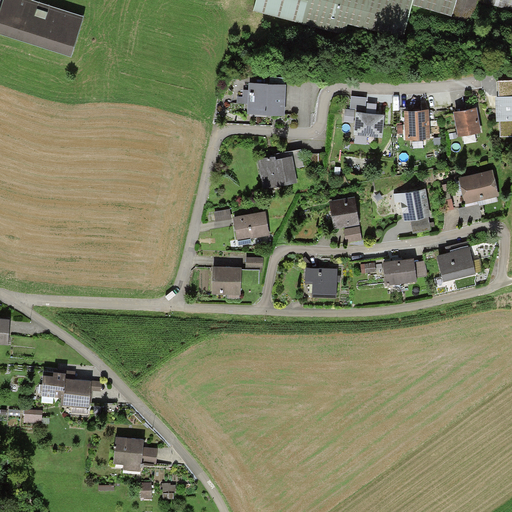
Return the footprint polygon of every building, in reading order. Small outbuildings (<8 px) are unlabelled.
[(28,0),(4,0),(0,12),(0,35),(71,58),(84,18),(28,0)] [(256,0),(254,12),(345,36),(348,25),(404,40),(412,6),(414,0),(256,0)] [(457,0),(414,0),(412,6),(452,18),(457,0)] [(457,0),(452,18),(471,23),(477,0),(457,0)] [(511,75),(498,76),(499,92),(511,91),(511,75)] [(285,102),(285,80),(249,79),(249,88),(243,88),(243,95),(238,95),(237,102),(248,103),(248,112),(285,112),(285,102)] [(511,91),(499,92),(496,92),(496,96),(496,118),(499,118),(500,135),(511,134),(511,91)] [(356,107),(366,108),(367,95),(351,94),(350,107),(356,107)] [(477,104),(454,107),(458,133),(481,130),(477,104)] [(404,107),(406,137),(430,136),(429,106),(404,107)] [(354,108),(345,107),(344,120),(354,121),(354,119),(355,120),(354,131),(382,134),(385,109),(366,108),(356,107),(356,108),(354,108)] [(301,146),(275,152),(276,155),(292,152),(296,168),(305,166),(301,146)] [(273,152),(257,156),(263,187),(298,181),(296,168),(292,152),(276,155),(275,152),(273,152)] [(324,152),(310,152),(310,167),(324,167),(324,152)] [(493,167),(459,174),(460,178),(462,187),(463,193),(465,202),(499,195),(493,167)] [(462,187),(460,178),(455,179),(458,194),(463,193),(462,187)] [(393,192),(395,200),(401,199),(405,219),(411,218),(429,214),(430,214),(425,186),(393,192)] [(355,194),(330,199),(335,226),(349,224),(360,222),(355,194)] [(454,207),(452,197),(444,198),(447,209),(454,207)] [(479,202),(459,207),(462,221),(482,217),(479,202)] [(232,217),(230,207),(214,210),(216,220),(232,217)] [(266,208),(234,213),(237,238),(269,234),(266,208)] [(431,229),(429,214),(411,218),(413,232),(431,229)] [(362,239),(360,225),(344,227),(346,241),(362,239)] [(448,249),(437,252),(443,280),(476,272),(475,269),(473,258),(470,244),(448,249)] [(263,256),(246,255),(246,266),(263,267),(263,256)] [(397,257),(383,259),(386,283),(417,279),(417,277),(415,260),(414,255),(397,257)] [(480,257),(473,258),(475,269),(482,268),(480,257)] [(425,258),(415,260),(417,277),(427,275),(425,258)] [(375,261),(365,262),(366,272),(376,270),(375,261)] [(241,293),(242,264),(228,263),(213,263),(212,292),(241,293)] [(338,266),(306,264),(305,281),(313,282),(312,295),(337,296),(338,276),(338,266)] [(0,314),(0,342),(8,343),(9,329),(10,315),(0,314)] [(64,395),(66,368),(54,367),(53,369),(44,368),(42,393),(62,394),(64,395)] [(76,369),(66,368),(64,395),(62,394),(61,403),(90,405),(91,389),(92,379),(92,376),(75,375),(76,369)] [(102,380),(92,379),(91,389),(101,389),(102,380)] [(25,408),(24,422),(42,423),(43,409),(25,408)] [(144,436),(116,434),(113,461),(124,462),(123,468),(141,470),(142,461),(143,445),(144,436)] [(158,446),(143,445),(142,461),(157,462),(158,446)] [(141,481),(141,498),(152,498),(152,481),(141,481)] [(177,498),(177,485),(168,485),(167,497),(177,498)] [(19,500),(15,504),(20,510),(24,507),(19,500)]
